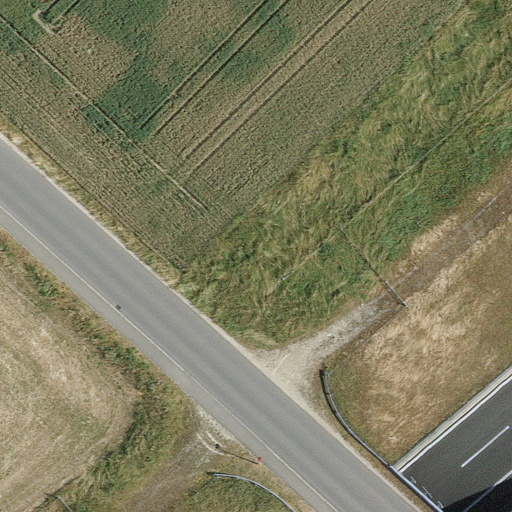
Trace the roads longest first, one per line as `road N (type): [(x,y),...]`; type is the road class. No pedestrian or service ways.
road 1 (tertiary): [(0,175),(375,511)]
road 2 (motorway): [(511,292),(257,511)]
road 3 (track): [(248,399),(511,208)]
road 4 (motorway): [(411,511),(511,427)]
